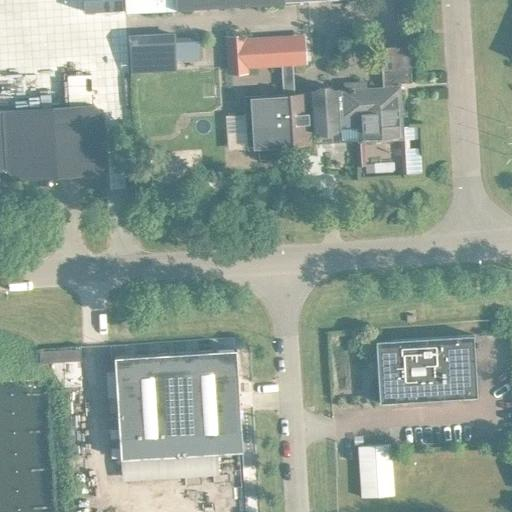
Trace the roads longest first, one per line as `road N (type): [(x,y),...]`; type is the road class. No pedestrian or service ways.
road 1 (unclassified): [(0,268),(281,248)]
road 2 (unclassified): [(296,511),(281,248)]
road 3 (unclassified): [(470,233),(455,0)]
road 4 (unknown): [(291,416),(493,400)]
road 5 (unclassified): [(281,248),(470,233)]
